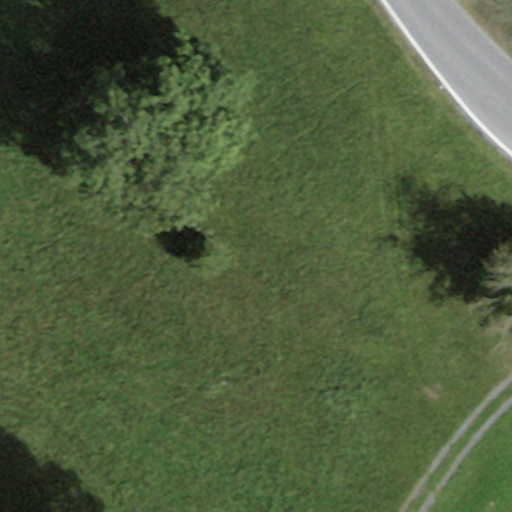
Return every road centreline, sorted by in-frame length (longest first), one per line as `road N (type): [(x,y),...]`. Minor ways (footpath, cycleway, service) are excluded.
road 1 (track): [(419,511),(460,448),(511,393)]
road 2 (residential): [(511,105),(416,0)]
